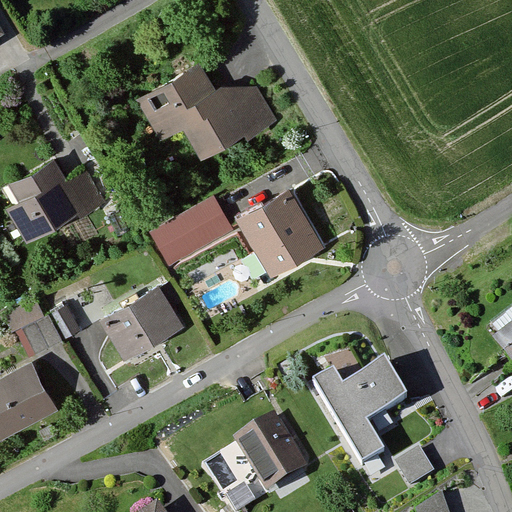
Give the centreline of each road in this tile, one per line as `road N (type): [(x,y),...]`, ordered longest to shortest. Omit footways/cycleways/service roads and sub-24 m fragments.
road 1 (residential): [(0,487),(396,267)]
road 2 (residential): [(396,267),(376,206),(249,0)]
road 3 (residential): [(396,267),(492,511)]
road 4 (residential): [(511,201),(396,267)]
